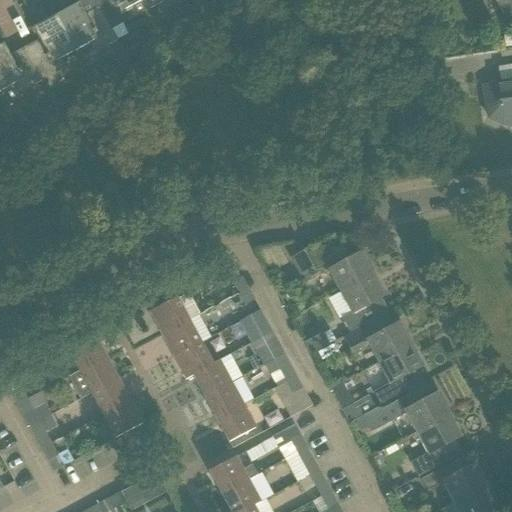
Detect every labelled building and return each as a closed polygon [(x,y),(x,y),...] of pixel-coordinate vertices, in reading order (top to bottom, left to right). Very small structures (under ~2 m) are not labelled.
[(88,44),(93,53),(116,41),(94,0),(93,0),(98,8),(84,16),(77,4),(55,16),(74,52),(88,44)] [(94,0),(116,41),(117,41),(111,30),(148,10),(142,0),(94,0)] [(142,0),(148,10),(166,0),(142,0)] [(511,0),(494,0),(502,15),(511,9),(511,0)] [(24,48),(42,81),(64,69),(59,60),(74,52),(55,16),(31,29),(38,41),(24,48)] [(184,31),(191,44),(207,36),(200,23),(184,31)] [(511,35),(503,37),(505,48),(511,47),(511,35)] [(183,43),(170,50),(172,54),(185,47),(183,43)] [(0,91),(14,84),(19,94),(42,81),(24,48),(9,56),(3,45),(0,46),(0,91)] [(511,82),(491,86),(492,96),(483,98),(487,117),(501,123),(501,127),(511,124),(511,82)] [(58,103),(64,113),(84,102),(78,92),(58,103)] [(54,105),(40,113),(46,122),(59,114),(54,105)] [(326,271),(338,293),(372,275),(360,253),(352,258),(346,245),(303,250),(304,251),(291,258),(301,276),(302,276),(305,282),(326,271)] [(231,282),(238,295),(248,290),(241,277),(240,278),(232,263),(218,269),(227,285),(231,282)] [(372,275),(338,293),(350,315),(384,297),(372,275)] [(238,295),(244,306),(254,301),(248,290),(238,295)] [(160,336),(187,321),(175,299),(148,313),(160,336)] [(239,322),(253,348),(273,337),(265,321),(259,311),(239,322)] [(367,346),(376,364),(410,345),(398,324),(392,327),(385,315),(343,338),(349,350),(352,355),(358,351),(367,346)] [(173,358),(199,344),(187,321),(160,336),(173,358)] [(144,369),(169,357),(157,334),(133,346),(144,369)] [(316,337),(304,344),(310,355),(322,348),(328,345),(322,334),(316,337)] [(66,349),(79,372),(105,358),(93,335),(66,349)] [(253,348),(262,366),(283,355),(278,345),(273,337),(253,348)] [(199,344),(173,358),(185,381),(192,377),(211,367),(199,344)] [(373,393),(380,405),(408,389),(402,378),(422,367),(410,345),(376,364),(388,384),(373,393)] [(239,352),(231,356),(233,361),(241,356),(239,352)] [(68,378),(81,400),(90,394),(117,380),(105,358),(79,372),(68,378)] [(204,399),(231,384),(219,362),(211,367),(192,377),(204,399)] [(289,366),(279,371),(286,383),(296,378),(289,366)] [(296,378),(286,383),(292,396),(302,390),(296,378)] [(90,394),(102,416),(129,402),(117,380),(90,394)] [(216,421),(243,406),(233,388),(231,384),(204,399),(216,421)] [(403,412),(415,434),(448,416),(436,394),(430,398),(424,387),(382,409),(374,410),(363,417),(370,430),(403,412)] [(10,394),(17,406),(27,400),(20,388),(10,394)] [(17,406),(29,428),(50,416),(38,393),(27,400),(17,406)] [(341,411),(348,425),(363,417),(374,410),(367,397),(341,411)] [(102,416),(115,439),(141,425),(129,402),(102,416)] [(228,443),(255,428),(243,406),(216,421),(228,443)] [(29,428),(41,450),(51,444),(44,432),(56,426),(50,416),(29,428)] [(411,463),(418,477),(461,454),(454,441),(460,437),(448,416),(415,434),(426,454),(411,463)] [(294,426),(271,438),(277,450),(290,443),(296,454),(306,449),(294,426)] [(51,444),(41,450),(53,472),(63,467),(58,457),(57,456),(51,444)] [(302,465),(290,472),(296,483),(298,482),(318,471),(306,449),(296,454),(302,465)] [(208,472),(220,495),(256,476),(251,466),(242,471),(235,458),(208,472)] [(441,482),(453,504),(486,487),(474,465),(447,479),(442,468),(424,478),(420,480),(426,490),(441,482)] [(314,487),(320,498),(330,493),(318,471),(298,482),(303,493),(314,487)] [(229,511),(241,511),(259,503),(247,480),(220,495),(229,511)] [(119,494),(124,503),(136,497),(131,487),(119,494)] [(492,511),(498,508),(486,487),(453,504),(457,511),(492,511)] [(320,498),(327,510),(336,505),(330,493),(320,498)] [(107,500),(112,510),(124,503),(119,494),(107,500)]
